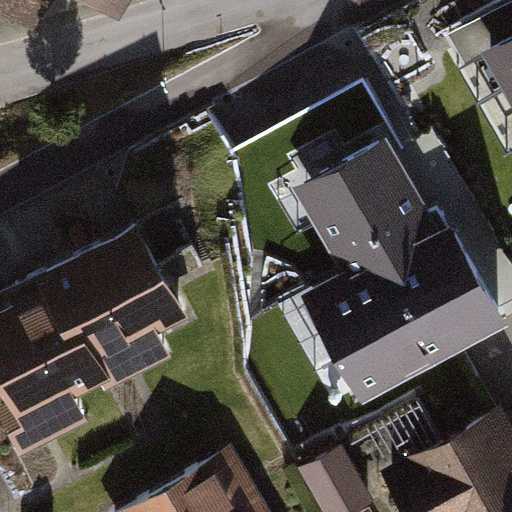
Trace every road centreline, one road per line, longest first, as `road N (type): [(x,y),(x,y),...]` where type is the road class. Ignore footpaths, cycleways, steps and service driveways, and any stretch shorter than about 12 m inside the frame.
road 1 (residential): [(313,0),(299,36),(0,196)]
road 2 (residential): [(0,69),(244,0)]
